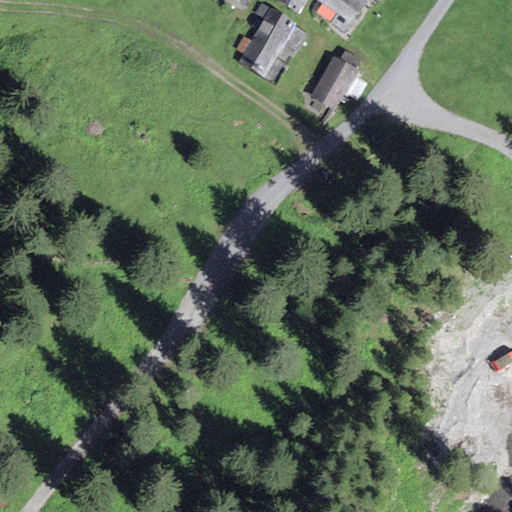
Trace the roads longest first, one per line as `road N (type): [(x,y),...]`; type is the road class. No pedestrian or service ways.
road 1 (unclassified): [(448,0),(393,80),(279,193),(26,511)]
road 2 (track): [(50,10),(97,14),(180,42),(324,149)]
road 3 (track): [(393,80),(431,116),(511,149)]
